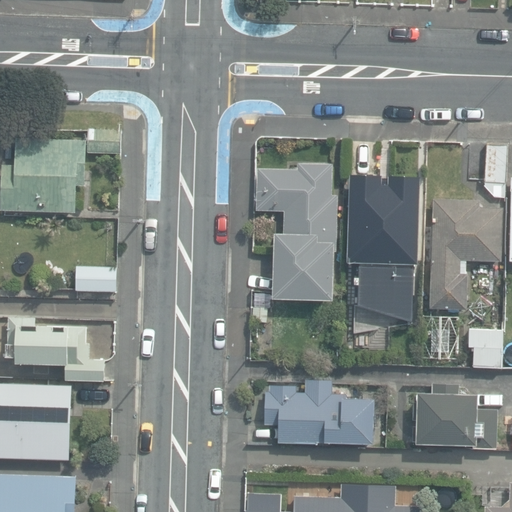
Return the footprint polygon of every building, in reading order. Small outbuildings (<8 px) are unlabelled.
[(90,151),(122,153),(123,127),(91,126),(90,151)] [(77,211),(78,184),(86,184),(87,139),(17,138),(17,164),(3,164),(2,209),(77,211)] [(495,197),(505,197),(509,143),(488,142),(485,185),(495,197)] [(274,299),(334,300),(335,251),(337,251),(338,196),(333,196),(334,164),(298,163),(298,170),(259,169),(258,210),(285,211),(284,234),(275,233),(274,299)] [(358,276),(389,277),(389,263),(418,264),(421,176),(390,175),(390,177),(383,176),(383,175),(350,174),(348,261),(358,262),(358,276)] [(431,307),(468,308),(470,273),(467,273),(468,259),(502,260),(504,208),(479,207),(480,199),(434,198),(431,307)] [(77,290),(118,290),(118,267),(77,266),(77,290)] [(459,358),(461,316),(432,315),(430,357),(459,358)] [(67,380),(106,381),(107,359),(91,359),(91,343),(87,343),(88,327),(37,325),(37,317),(10,317),(9,344),(17,344),(17,363),(68,364),(67,380)] [(474,366),(503,367),(504,346),(503,345),(504,329),(471,327),(470,345),(475,346),(474,366)] [(317,442),(375,443),(376,399),(347,398),(347,393),(333,393),(334,380),(307,380),(306,392),(297,392),(298,386),(271,385),(271,391),(267,391),(266,424),(279,424),(279,442),(317,443),(317,442)] [(0,455),(70,458),(73,385),(0,382),(0,455)] [(472,449),(497,449),(498,409),(477,409),(478,394),(460,394),(460,384),(432,383),(432,393),(418,393),(417,443),(472,444),(472,449)] [(0,511),(76,511),(78,475),(0,473),(0,511)] [(391,484),(391,479),(372,478),(372,484),(342,482),(342,496),(295,494),(294,511),(281,510),(282,494),(248,493),(246,511),(421,511),(422,505),(396,504),(397,484),(391,484)] [(484,511),(511,511),(511,480),(511,481),(510,499),(502,506),(485,506),(484,511)] [(460,505),(468,505),(468,492),(460,492),(460,505)]
